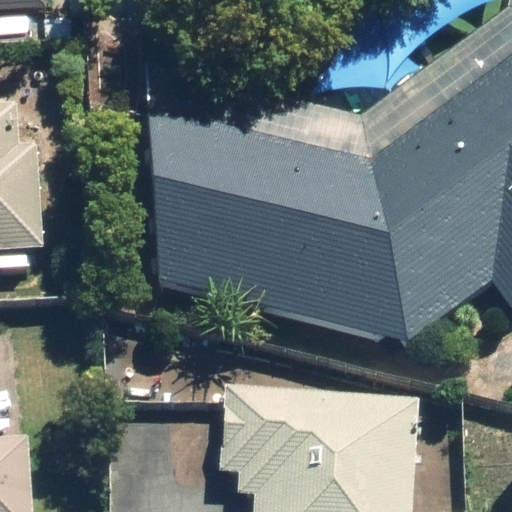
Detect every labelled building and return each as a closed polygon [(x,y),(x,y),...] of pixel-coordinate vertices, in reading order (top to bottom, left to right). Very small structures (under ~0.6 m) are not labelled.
[(0,0),(0,15),(59,16),(59,0),(0,0)] [(106,279),(414,334),(511,259),(511,24),(341,137),(116,100),(106,279)] [(0,263),(48,261),(43,151),(25,152),(23,110),(0,110),(0,263)] [(227,481),(242,482),(241,502),(267,504),(266,511),(416,511),(423,407),(233,395),(227,481)] [(0,511),(39,511),(37,443),(0,444),(0,511)]
